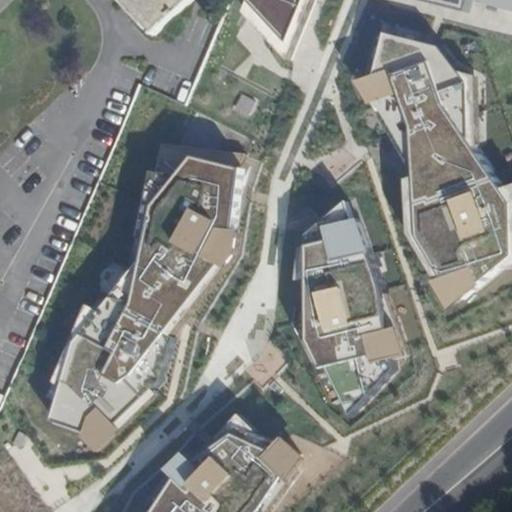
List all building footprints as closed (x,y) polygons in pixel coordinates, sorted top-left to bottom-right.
[(125,0),(159,37),(198,1),(196,0),(125,0)] [(298,59),(323,0),(232,0),(232,1),(298,59)] [(452,44),(395,32),(380,95),(416,175),(419,234),(446,277),(511,258),(511,186),(487,153),(484,78),(452,44)] [(251,169),(203,156),(155,205),(141,273),(86,340),(58,424),(78,431),(108,438),(173,380),(186,339),(211,302),(249,249),(251,169)] [(424,357),(366,194),(300,240),(302,334),(362,424),(424,357)] [(484,374),(511,347),(511,299),(460,350),(484,374)] [(172,482),(152,511),(276,511),(329,458),(247,400),(172,482)] [(25,511),(0,500),(0,511),(25,511)]
